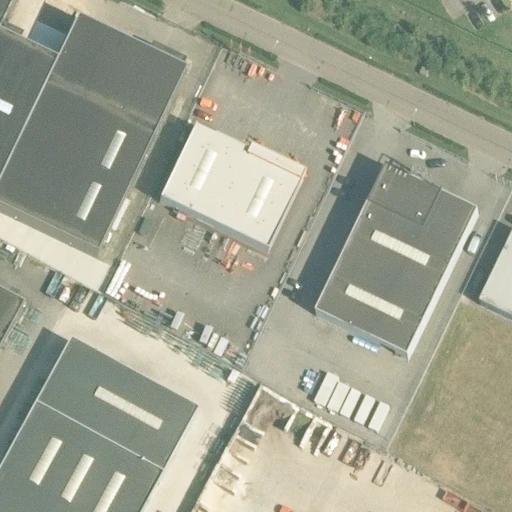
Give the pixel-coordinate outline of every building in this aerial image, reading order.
[(0,0),(0,214),(97,261),(186,76),(78,24),(57,66),(0,38),(0,31),(15,0),(0,0)] [(160,205),(268,257),(303,183),(259,161),(261,157),(251,152),(247,156),(196,131),(160,205)] [(387,172),(317,318),(409,363),(480,217),(387,172)] [(511,242),(481,307),(511,322),(511,242)] [(0,353),(24,311),(0,297),(0,353)] [(145,511),(199,415),(71,345),(0,474),(0,511),(145,511)]
